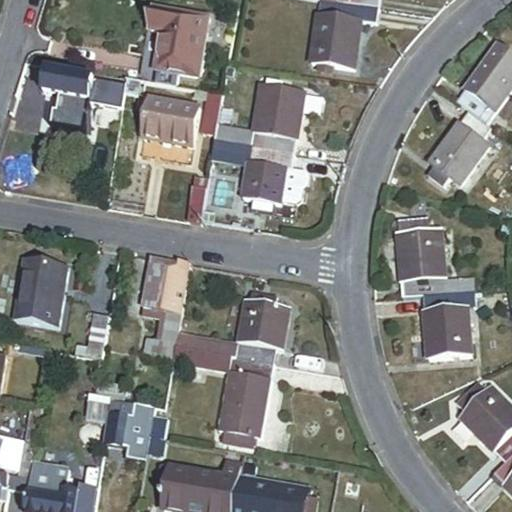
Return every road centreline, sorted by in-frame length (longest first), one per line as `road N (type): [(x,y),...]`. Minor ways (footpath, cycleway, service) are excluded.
road 1 (residential): [(347,270),(0,214)]
road 2 (residential): [(347,270),(361,188),(393,112),(447,34),(485,0)]
road 3 (residential): [(442,511),(390,442),(357,365),(347,270)]
